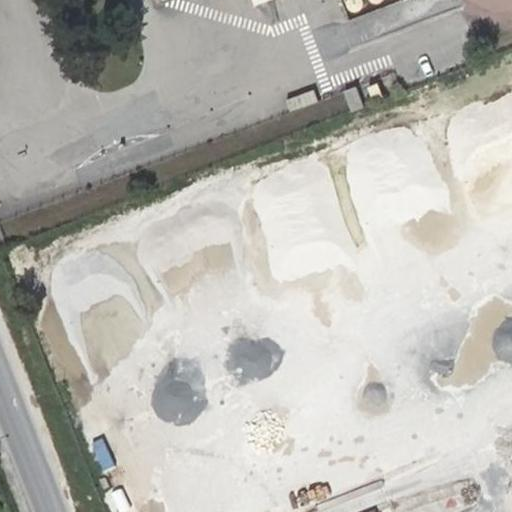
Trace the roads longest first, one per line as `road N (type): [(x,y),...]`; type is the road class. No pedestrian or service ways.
road 1 (unknown): [(180,89),(371,40)]
road 2 (unclassified): [(53,511),(0,376)]
